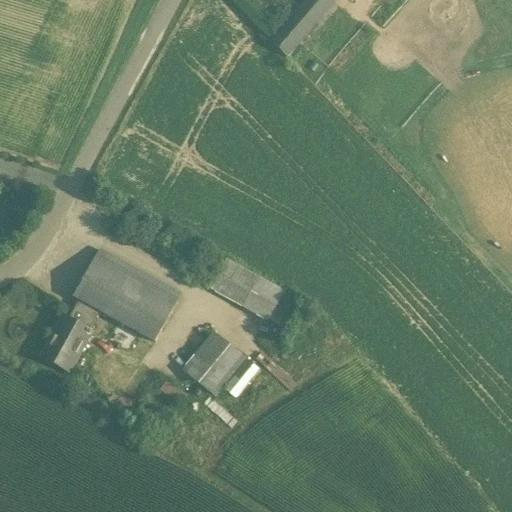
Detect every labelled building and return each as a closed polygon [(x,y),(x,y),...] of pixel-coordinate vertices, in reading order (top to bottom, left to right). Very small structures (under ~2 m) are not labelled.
[(305,0),(303,4),(271,42),(287,59),(336,0),(305,0)] [(73,311),(68,320),(62,317),(40,358),(69,374),(91,333),(89,332),(99,313),(110,319),(154,344),(181,294),(100,249),(72,298),(78,301),(73,311)] [(267,323),(268,321),(283,330),(298,303),(284,294),(285,292),(226,259),(209,290),(267,323)] [(206,390),(214,398),(246,361),(213,333),(182,370),(206,390)] [(246,362),(223,390),(235,400),(258,372),(246,362)]
